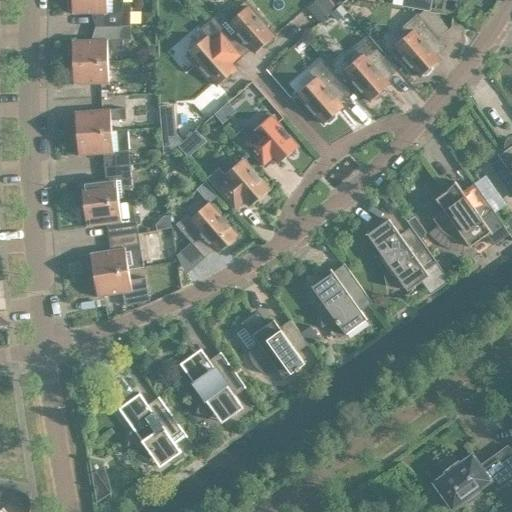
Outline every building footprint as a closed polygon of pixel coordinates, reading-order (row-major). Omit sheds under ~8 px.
[(96,12),(96,25),(129,24),(129,5),(125,1),(122,1),(121,0),(68,0),(68,8),(71,8),(71,12),(96,12)] [(333,9),(325,0),(314,0),(307,6),(320,21),(329,12),(333,9)] [(430,0),(416,0),(415,7),(429,9),(430,0)] [(243,1),(223,18),(218,12),(208,20),(239,55),(248,47),(252,52),(272,34),(243,1)] [(329,12),(335,19),(344,11),(339,4),(333,9),(329,12)] [(419,75),(439,58),(435,53),(444,45),(437,37),(448,27),(435,12),(424,9),(416,14),(403,25),(405,34),(393,45),(419,75)] [(152,11),(141,12),(141,24),(152,24),(152,11)] [(230,63),(239,55),(208,20),(198,28),(204,35),(185,51),(214,85),(234,67),(230,63)] [(72,55),(72,61),(107,59),(107,49),(122,48),(122,39),(130,38),(129,24),(121,25),(96,25),(97,37),(71,38),(71,42),(69,42),(69,55),(72,55)] [(343,68),(369,99),(388,82),(384,77),(394,70),(365,36),(355,45),(362,52),(343,68)] [(154,58),(154,46),(147,46),(141,51),(141,58),(154,58)] [(294,92),(321,123),(340,106),(336,101),(345,93),(315,58),(305,67),(313,76),(294,92)] [(107,59),(72,61),(73,83),(108,82),(107,59)] [(155,70),(154,60),(141,60),(141,70),(155,70)] [(146,106),(157,105),(156,93),(145,94),(146,106)] [(74,109),(76,132),(111,129),(110,119),(126,117),(125,106),(109,108),(109,107),(74,109)] [(215,114),(221,121),(228,115),(222,108),(215,114)] [(235,134),(263,165),(272,157),(276,162),(295,145),(269,115),(250,131),(245,125),(235,134)] [(102,152),(104,165),(129,162),(126,128),(111,129),(76,132),(76,138),(72,138),(73,151),(77,151),(78,154),(102,152)] [(160,132),(162,153),(167,152),(180,140),(172,131),(160,132)] [(193,151),(184,141),(178,147),(187,157),(193,151)] [(489,164),(510,195),(511,193),(511,148),(511,147),(501,151),(498,154),(497,152),(496,153),(499,157),(489,164)] [(159,148),(149,149),(150,159),(160,158),(159,148)] [(206,177),(234,208),(243,201),(247,205),(266,188),(240,158),(221,174),(216,168),(206,177)] [(83,203),(118,199),(116,188),(132,186),(129,162),(104,165),(105,178),(80,181),(81,184),(77,185),(78,198),(82,197),(83,203)] [(443,209),(432,217),(436,223),(438,226),(441,229),(445,232),(448,234),(452,236),(459,238),(465,239),(468,244),(469,245),(480,237),(488,234),(494,243),(509,233),(494,211),(492,209),(473,181),(472,182),(472,183),(462,190),(454,179),(453,180),(454,181),(446,190),(445,190),(435,197),(443,209)] [(118,199),(119,209),(118,199),(83,203),(84,209),(80,209),(81,222),(85,222),(86,225),(111,222),(113,235),(138,231),(133,197),(118,199)] [(175,223),(203,255),(212,247),(216,251),(235,234),(206,201),(187,218),(185,215),(175,223)] [(413,214),(406,219),(417,235),(425,230),(413,214)] [(365,233),(379,252),(373,256),(372,255),(371,256),(374,260),(377,265),(379,269),(381,274),(383,280),(384,285),(385,285),(385,283),(395,276),(405,289),(420,279),(429,293),(449,279),(435,260),(422,269),(418,263),(426,257),(408,231),(400,237),(386,218),(365,233)] [(171,227),(157,229),(161,252),(164,251),(166,261),(176,260),(171,227)] [(93,274),(128,268),(143,265),(139,244),(138,231),(113,235),(114,247),(89,251),(90,255),(86,256),(88,268),(92,268),(93,274)] [(370,302),(341,262),(340,262),(341,263),(331,271),(328,268),(327,268),(329,271),(310,285),(310,284),(309,285),(321,300),(318,303),(318,326),(320,326),(319,320),(324,320),(330,316),(343,334),(344,333),(344,332),(363,318),(364,319),(365,319),(358,309),(368,302),(369,303),(370,302)] [(149,299),(146,287),(145,276),(130,278),(128,268),(93,274),(97,296),(122,291),(124,304),(149,299)] [(298,332),(288,318),(287,319),(288,321),(278,328),(271,318),(263,324),(255,313),(242,322),(250,334),(257,343),(248,350),(249,354),(251,359),(255,365),(259,368),(263,371),(272,364),(281,378),(302,362),(294,350),(304,343),(305,344),(306,343),(298,332)] [(298,332),(306,343),(315,336),(308,325),(298,332)] [(243,387),(244,386),(219,353),(209,360),(205,354),(198,359),(193,352),(178,363),(200,394),(197,396),(194,412),(195,412),(196,411),(209,413),(212,411),(220,422),(241,407),(231,394),(242,386),(243,387)] [(185,435),(157,395),(156,396),(160,403),(150,410),(137,392),(116,407),(131,428),(128,430),(125,445),(127,445),(127,442),(134,446),(140,451),(148,455),(151,456),(158,466),(165,460),(171,461),(181,454),(173,443),(185,435)] [(496,486),(509,477),(511,474),(511,452),(506,444),(493,454),(480,464),(472,452),(459,462),(457,460),(444,469),(446,471),(433,480),(452,506),(465,497),(467,501),(472,507),(485,497),(481,491),(478,487),(490,478),(496,486)] [(7,491),(20,511),(26,511),(27,511),(28,510),(28,509),(29,508),(29,506),(30,504),(30,503),(30,502),(30,500),(29,499),(29,498),(28,496),(27,495),(26,494),(26,493),(24,492),(22,490),(21,490),(19,489),(17,489),(15,489),(14,489),(12,489),(10,490),(8,490),(7,491)]
